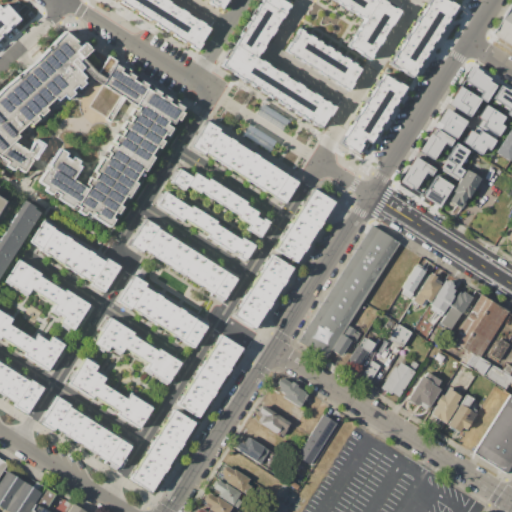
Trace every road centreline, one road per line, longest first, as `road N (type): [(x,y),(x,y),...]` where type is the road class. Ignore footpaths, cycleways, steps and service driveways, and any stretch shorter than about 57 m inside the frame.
road 1 (residential): [(170,511),(371,195)]
road 2 (residential): [(511,502),(274,350)]
road 3 (residential): [(371,195),(495,0)]
road 4 (residential): [(421,0),(318,163)]
road 5 (tertiary): [(511,284),(371,195)]
road 6 (residential): [(123,511),(0,433)]
